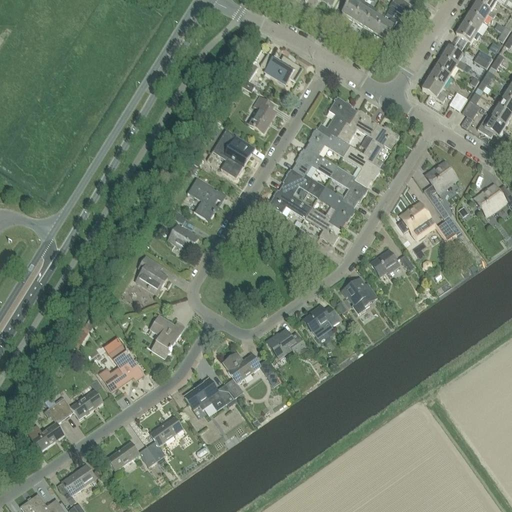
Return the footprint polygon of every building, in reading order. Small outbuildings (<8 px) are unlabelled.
[(322,0),(321,3),(332,10),(337,0),(322,0)] [(361,8),(364,4),(366,1),(363,0),(358,0),(356,5),(350,1),(342,16),(352,22),(361,8)] [(404,10),(407,5),(399,0),(393,0),(392,3),(404,10)] [(490,13),(497,3),(492,0),(478,0),(476,4),(490,13)] [(401,15),(404,10),(392,3),(389,8),(401,15)] [(363,29),(372,15),(375,11),(364,4),(361,8),(352,22),(363,29)] [(476,4),(469,15),(484,24),(488,17),(493,20),(495,16),(490,13),(476,4)] [(373,36),(382,21),(372,15),(363,29),(373,36)] [(477,34),(484,24),(469,15),(463,26),(477,34)] [(384,42),(393,28),(397,23),(391,19),(388,25),(382,21),(373,36),(384,42)] [(480,36),(477,34),(463,26),(456,37),(470,45),(474,40),(476,42),(480,36)] [(506,38),(510,32),(505,29),(501,35),(506,38)] [(502,44),(506,38),(501,35),(497,41),(502,44)] [(448,49),(442,59),(456,68),(455,69),(462,73),(466,67),(459,63),(463,57),(448,49)] [(296,84),(304,71),(283,58),(280,63),(268,56),(271,51),(260,68),(266,72),(264,75),(285,87),(291,78),(297,82),(295,84),(296,84)] [(489,65),(492,60),(480,53),(477,58),(489,65)] [(495,63),(500,66),(503,60),(498,56),(495,63)] [(486,71),(489,65),(477,58),(474,63),(486,71)] [(455,69),(456,68),(442,59),(435,70),(449,79),(455,69)] [(496,72),(500,66),(495,63),(491,69),(496,72)] [(443,89),(449,79),(435,70),(428,81),(443,89)] [(481,84),(486,87),(490,81),(485,78),(481,84)] [(475,88),(479,82),(473,79),(470,85),(475,88)] [(428,81),(422,91),(436,100),(436,101),(442,105),(446,99),(439,95),(443,89),(428,81)] [(251,94),(254,88),(244,82),(240,88),(251,94)] [(483,93),(486,87),(481,84),(477,90),(483,93)] [(454,110),(462,98),(457,95),(449,107),(454,110)] [(459,113),(467,101),(462,98),(454,110),(459,113)] [(511,117),(511,116),(511,102),(504,98),(497,109),(511,117)] [(263,136),(276,116),(271,113),(274,108),(260,99),(253,108),(258,112),(249,127),(248,126),(248,127),(263,136)] [(349,126),(357,112),(356,114),(350,111),(351,109),(337,100),(328,113),(335,117),(327,130),(320,126),(317,132),(329,139),(331,136),(336,139),(346,124),(349,126)] [(467,118),(475,106),(470,103),(462,115),(467,118)] [(467,118),(472,121),(480,109),(475,106),(467,118)] [(505,128),(511,117),(497,109),(491,119),(505,128)] [(370,139),(377,128),(369,122),(370,120),(357,112),(349,126),(346,124),(336,139),(348,146),(357,131),(370,139)] [(487,117),(477,132),(491,140),(493,136),(498,139),(505,128),(491,119),(487,117)] [(367,163),(379,170),(382,165),(376,161),(384,147),(390,151),(399,138),(384,129),(382,131),(377,128),(370,139),(372,141),(363,156),(369,159),(367,163)] [(329,139),(317,132),(315,131),(307,144),(310,145),(305,153),(316,160),(318,157),(324,148),(343,160),(350,148),(348,146),(336,139),(331,136),(329,139)] [(236,181),(254,151),(225,133),(212,154),(226,163),(220,171),(236,181)] [(369,159),(363,156),(350,148),(343,160),(361,171),(356,180),(354,183),(367,192),(367,191),(365,190),(370,182),(372,184),(380,171),(379,170),(367,163),(369,159)] [(316,160),(305,153),(303,152),(295,164),(297,165),(292,173),(290,172),(303,180),(305,177),(306,178),(311,169),(330,180),(337,169),(318,157),(316,160)] [(437,194),(457,181),(445,164),(425,178),(432,187),(424,193),(443,221),(449,218),(434,197),(433,198),(432,196),(436,193),(439,198),(440,198),(437,194)] [(354,183),(356,180),(337,169),(330,180),(348,192),(343,200),(341,204),(355,212),(353,211),(357,203),(360,204),(367,192),(354,183)] [(324,189),(306,178),(305,177),(303,180),(290,172),(282,185),(284,186),(279,194),(277,192),(277,193),(290,201),(292,198),(293,198),(298,189),(317,200),(324,189)] [(221,204),(224,198),(196,181),(187,196),(188,196),(201,204),(194,215),(209,224),(217,210),(213,207),(217,202),(221,204)] [(511,199),(504,188),(497,192),(494,187),(474,201),(488,222),(489,221),(486,218),(505,205),(508,209),(511,206),(511,199)] [(341,204),(343,200),(324,189),(317,200),(335,212),(330,221),(328,224),(340,231),(345,223),(347,225),(355,212),(341,204)] [(311,209),(293,198),(292,198),(290,201),(277,193),(268,207),(281,216),(285,209),(304,221),(311,209)] [(403,223),(398,227),(403,235),(408,231),(414,240),(416,242),(436,228),(419,205),(399,219),(403,223)] [(460,206),(455,212),(461,217),(466,211),(460,206)] [(328,224),(330,221),(311,209),(304,221),(323,232),(319,239),(332,248),(342,232),(340,231),(328,224)] [(185,221),(173,214),(170,219),(182,226),(185,221)] [(450,220),(445,223),(452,234),(455,238),(460,234),(457,230),(450,220)] [(294,237),(298,230),(287,223),(283,230),(294,237)] [(445,223),(436,230),(446,244),(455,238),(452,234),(445,223)] [(188,256),(198,241),(191,236),(177,227),(167,243),(175,248),(176,247),(188,255),(188,256)] [(306,244),(309,240),(310,237),(298,230),(294,237),(306,244)] [(380,280),(399,267),(388,252),(370,265),(380,280)] [(409,274),(414,270),(405,257),(399,261),(409,274)] [(155,300),(167,281),(152,272),(156,266),(145,259),(138,270),(142,273),(135,284),(144,289),(145,288),(148,290),(147,291),(149,292),(149,291),(157,296),(154,300),(155,300)] [(358,280),(340,293),(345,300),(347,298),(353,307),(351,308),(357,316),(365,311),(363,309),(376,299),(366,284),(363,287),(358,280)] [(330,328),(338,323),(329,309),(324,313),(320,308),(312,313),(313,315),(303,322),(312,335),(313,335),(317,341),(327,333),(323,327),(328,324),(330,328)] [(170,350),(183,329),(176,325),(174,328),(158,318),(150,332),(160,338),(151,352),(164,360),(169,353),(170,354),(171,351),(170,350)] [(294,357),(305,349),(295,335),(290,339),(285,333),(279,337),(280,339),(269,347),(268,345),(267,345),(278,361),(293,350),(296,355),(294,356),(294,357)] [(119,370),(109,377),(105,372),(99,377),(111,394),(133,379),(135,382),(142,378),(128,357),(129,357),(127,354),(126,355),(121,348),(109,356),(119,370)] [(236,355),(222,365),(228,373),(227,374),(232,381),(224,387),(234,401),(243,394),(236,386),(258,370),(265,379),(272,374),(264,363),(258,366),(251,357),(242,363),(236,355)] [(208,381),(184,399),(193,411),(198,407),(201,413),(223,398),(227,405),(225,406),(226,407),(234,401),(224,387),(216,393),(208,381)] [(78,422),(103,405),(94,393),(70,410),(78,422)] [(55,406),(65,421),(71,416),(62,402),(64,401),(64,400),(55,406)] [(49,411),(59,425),(65,421),(55,406),(47,412),(47,413),(49,411)] [(142,436),(132,414),(127,416),(137,438),(142,436)] [(158,449),(182,432),(174,419),(149,436),(158,449)] [(40,454),(64,437),(56,425),(31,442),(40,454)] [(115,474),(139,457),(130,444),(106,462),(115,474)] [(146,450),(156,464),(165,458),(165,457),(162,459),(152,445),(146,450)] [(148,470),(156,464),(146,450),(140,454),(150,467),(147,469),(148,470)] [(71,498),(95,481),(86,468),(61,485),(65,491),(61,494),(59,492),(70,508),(76,504),(71,498)] [(63,511),(56,502),(46,509),(38,497),(20,509),(21,511),(63,511)]
